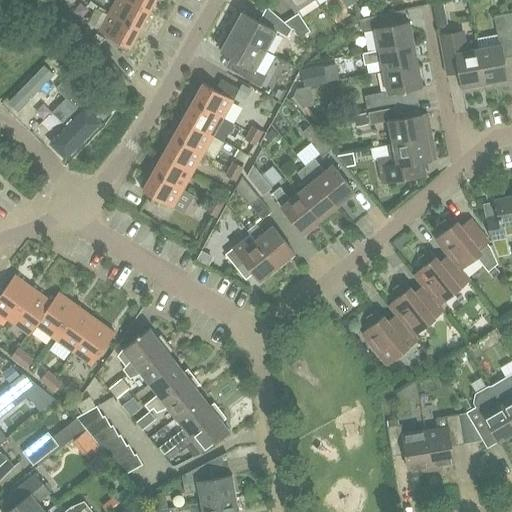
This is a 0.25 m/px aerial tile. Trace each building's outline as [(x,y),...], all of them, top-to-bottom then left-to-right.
[(127,0),(117,0),(110,14),(141,31),(151,13),(127,0)] [(127,0),(151,13),(157,0),(127,0)] [(289,0),(296,11),(313,0),(289,0)] [(356,3),(354,0),(341,0),(347,9),(356,3)] [(288,38),(293,30),(285,23),(274,14),(267,26),(244,13),(233,33),(266,51),(277,32),(288,38)] [(141,31),(110,14),(100,32),(131,49),(141,31)] [(285,23),(293,30),(302,38),(303,38),(311,32),(299,14),(285,23)] [(380,51),(415,45),(410,23),(389,27),(386,15),(360,21),(363,33),(376,31),(380,51)] [(511,38),(511,32),(509,15),(495,17),(499,41),(511,38)] [(266,51),(233,33),(222,52),(245,66),(240,76),(262,88),(268,78),(255,71),(266,51)] [(486,89),(479,50),(465,52),(461,33),(441,36),(446,66),(458,64),(463,93),(486,89)] [(0,75),(25,52),(12,38),(0,48),(0,75)] [(415,45),(380,51),(364,54),(366,65),(382,62),(384,72),(419,66),(415,45)] [(479,50),(486,89),(509,85),(502,46),(479,50)] [(49,65),(35,79),(0,113),(10,124),(59,76),(49,65)] [(393,93),(423,87),(419,66),(384,72),(388,92),(365,97),(368,110),(395,104),(393,93)] [(56,89),(66,98),(79,85),(69,76),(56,89)] [(194,102),(224,119),(235,101),(204,84),(194,102)] [(79,85),(66,98),(76,108),(89,95),(88,94),(79,85)] [(302,107),(315,105),(311,85),(297,88),(293,96),(302,107)] [(240,115),(251,116),(250,121),(262,123),(266,97),(243,94),(240,115)] [(184,120),(214,137),(224,119),(194,102),(184,120)] [(394,145),(433,137),(428,114),(399,120),(396,108),(369,114),(371,126),(389,122),(394,145)] [(329,110),(315,116),(325,139),(339,133),(329,110)] [(72,111),(38,148),(59,167),(93,129),(72,111)] [(214,137),(184,120),(174,138),(204,155),(214,137)] [(248,132),(260,139),(264,132),(252,125),(248,132)] [(323,158),(333,150),(313,126),(303,133),(323,158)] [(260,139),(248,132),(244,139),(256,146),(260,139)] [(433,137),(394,145),(394,146),(388,147),(390,158),(382,160),(384,170),(380,171),(383,185),(410,180),(410,178),(427,175),(425,163),(437,160),(433,137)] [(204,155),(174,138),(163,156),(194,173),(204,155)] [(153,174),(184,191),(194,173),(163,156),(153,174)] [(307,167),(306,167),(338,207),(355,193),(333,166),(326,172),(315,158),(305,166),(307,167)] [(229,168),(240,174),(244,167),(233,161),(229,168)] [(264,197),(273,189),(254,166),(248,177),(264,197)] [(308,187),(299,194),(322,221),(338,207),(306,167),(298,174),(308,187)] [(240,174),(229,168),(225,175),(236,181),(240,174)] [(27,184),(34,177),(27,170),(20,177),(27,184)] [(184,191),(153,174),(143,192),(174,209),(184,191)] [(251,207),(261,199),(243,178),(237,189),(251,207)] [(322,221),(299,194),(291,200),(281,188),(274,194),(279,203),(304,235),(322,221)] [(209,203),(221,210),(225,203),(213,196),(209,203)] [(511,237),(511,197),(496,200),(499,216),(487,219),(491,239),(499,258),(510,256),(507,239),(511,237)] [(221,210),(209,203),(205,211),(217,217),(221,210)] [(489,273),(499,265),(491,248),(488,244),(490,243),(471,220),(462,228),(458,223),(456,224),(450,217),(442,223),(448,231),(437,240),(449,256),(462,271),(478,258),(489,273)] [(273,227),(265,234),(257,223),(247,230),(250,234),(278,269),(296,255),(273,227)] [(246,280),(253,273),(261,283),(278,269),(250,234),(241,241),(243,242),(226,255),(246,280)] [(203,247),(197,258),(206,264),(213,252),(203,247)] [(471,282),(462,271),(449,256),(440,263),(436,258),(435,260),(429,252),(420,259),(426,266),(415,275),(424,286),(441,306),(471,282)] [(0,314),(11,322),(34,289),(16,276),(0,297),(0,314)] [(445,312),(441,306),(424,286),(415,293),(411,289),(409,290),(403,283),(395,289),(401,297),(390,306),(397,315),(415,337),(436,320),(436,319),(445,312)] [(53,303),(34,289),(11,322),(30,336),(37,326),(53,303)] [(55,339),(79,307),(59,293),(53,303),(37,326),(55,339)] [(97,321),(79,307),(55,339),(74,353),(97,321)] [(419,341),(415,337),(397,315),(388,322),(384,318),(383,319),(377,311),(369,318),(375,325),(363,335),(388,366),(419,341)] [(93,367),(116,334),(97,321),(74,353),(93,367)] [(150,329),(125,349),(124,348),(117,355),(127,367),(124,371),(127,375),(168,343),(162,336),(158,339),(150,329)] [(151,385),(177,364),(170,355),(174,351),(168,343),(127,375),(131,380),(139,376),(142,374),(151,385)] [(0,369),(11,359),(0,347),(0,369)] [(18,363),(26,353),(19,347),(10,357),(18,363)] [(26,353),(18,363),(25,369),(34,359),(26,353)] [(6,371),(17,381),(25,371),(14,362),(6,371)] [(153,408),(154,409),(195,377),(189,370),(184,373),(177,364),(151,385),(158,394),(145,404),(150,411),(153,408)] [(48,386),(56,376),(48,370),(40,380),(48,386)] [(56,376),(48,386),(55,392),(63,382),(56,376)] [(490,385),(502,405),(511,421),(511,377),(506,376),(490,385)] [(177,419),(204,398),(197,389),(201,385),(195,377),(154,409),(158,414),(166,411),(169,408),(177,419)] [(480,435),(490,429),(499,444),(511,436),(511,421),(502,405),(490,385),(489,387),(476,395),(474,404),(476,408),(467,413),(480,435)] [(0,416),(1,418),(23,401),(13,388),(0,398),(0,416)] [(211,407),(204,398),(177,419),(184,428),(159,447),(165,455),(176,445),(177,446),(221,411),(215,404),(211,407)] [(85,429),(104,418),(98,407),(77,419),(85,429)] [(203,452),(204,453),(231,432),(223,423),(228,419),(221,411),(177,446),(182,452),(187,448),(194,456),(203,452)] [(461,415),(447,418),(446,416),(436,418),(438,429),(426,432),(433,472),(442,471),(441,465),(455,463),(452,447),(466,445),(461,415)] [(93,438),(112,427),(106,417),(104,418),(85,429),(93,438)] [(433,472),(426,432),(404,435),(402,425),(388,428),(393,457),(406,455),(409,471),(423,469),(424,474),(433,472)] [(101,448),(120,437),(114,426),(112,427),(93,438),(101,448)] [(37,464),(59,446),(49,434),(27,451),(37,464)] [(109,457),(128,446),(122,436),(120,437),(101,448),(109,457)] [(117,467),(136,456),(130,445),(128,446),(109,457),(117,467)] [(0,480),(15,469),(0,450),(0,480)] [(125,477),(144,466),(138,455),(136,456),(117,467),(125,477)] [(202,504),(237,498),(233,476),(205,481),(202,467),(183,477),(186,495),(200,493),(202,504)] [(45,511),(39,503),(51,493),(36,475),(16,491),(24,501),(9,511),(45,511)] [(134,490),(108,500),(112,510),(138,500),(134,490)] [(175,511),(173,497),(158,499),(160,511),(175,511)] [(191,511),(239,511),(237,498),(202,504),(190,506),(191,511)] [(92,511),(86,503),(72,509),(68,511),(92,511)]
